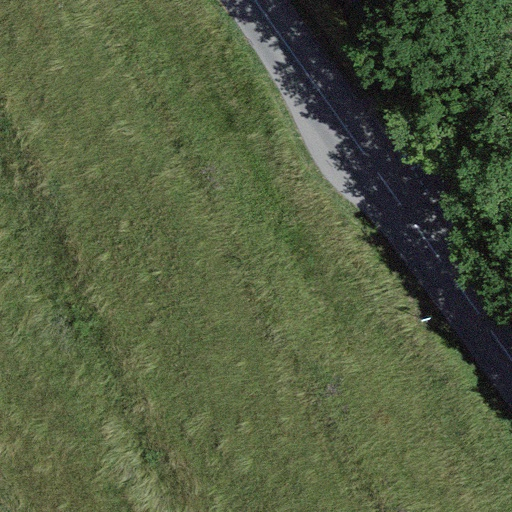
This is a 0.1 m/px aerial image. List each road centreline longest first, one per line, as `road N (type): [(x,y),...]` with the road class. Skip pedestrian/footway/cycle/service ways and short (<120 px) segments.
road 1 (secondary): [(250,0),(498,355)]
road 2 (residential): [(355,0),(498,355)]
